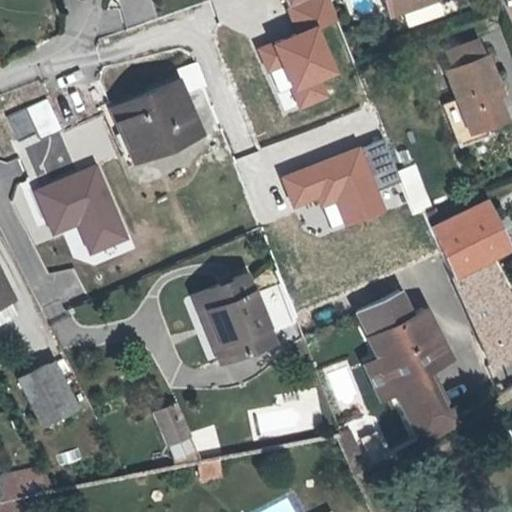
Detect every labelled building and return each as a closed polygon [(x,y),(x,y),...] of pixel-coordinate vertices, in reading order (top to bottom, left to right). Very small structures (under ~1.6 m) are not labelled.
[(285,0),(295,27),(311,21),(311,22),(331,14),(325,0),(285,0)] [(380,0),(384,10),(410,0),(380,0)] [(280,33),(255,42),(263,62),(277,57),(286,80),(294,99),(319,89),(312,71),(328,64),(311,22),(311,21),(295,27),(288,29),(290,34),(282,37),(280,33)] [(446,70),(458,100),(444,105),(457,138),(505,118),(494,90),(499,88),(486,54),(446,70)] [(272,86),(286,80),(277,57),(263,62),(272,86)] [(188,125),(170,78),(104,103),(122,149),(188,125)] [(35,134),(56,124),(42,93),(21,103),(32,128),(35,134)] [(14,136),(32,128),(21,103),(2,111),(14,136)] [(378,134),(277,172),(287,198),(310,189),(318,187),(321,196),(329,193),(338,218),(374,204),(367,186),(394,176),(378,134)] [(90,162),(30,186),(40,210),(45,208),(52,225),(71,217),(83,247),(119,232),(90,162)] [(415,163),(396,171),(410,204),(428,197),(415,163)] [(323,224),(338,218),(329,193),(321,196),(318,187),(310,189),(323,224)] [(429,228),(439,251),(441,250),(491,363),(511,352),(511,297),(489,253),(507,243),(493,215),(485,195),(429,228)] [(47,227),(52,225),(45,208),(40,210),(47,227)] [(0,320),(14,314),(6,299),(11,296),(0,275),(0,320)] [(202,302),(227,366),(273,349),(248,283),(202,302)] [(424,365),(426,367),(448,355),(424,306),(409,313),(397,289),(357,309),(391,382),(424,365)] [(227,366),(202,302),(186,307),(212,372),(227,366)] [(25,376),(48,419),(71,408),(48,363),(25,376)] [(424,365),(391,382),(418,438),(457,416),(451,402),(440,408),(422,369),(426,367),(424,365)] [(48,419),(25,376),(17,380),(40,424),(48,419)] [(188,435),(175,405),(154,414),(167,444),(188,435)] [(198,478),(220,477),(219,457),(197,458),(198,478)] [(37,468),(0,474),(0,497),(45,489),(43,477),(37,468)]
